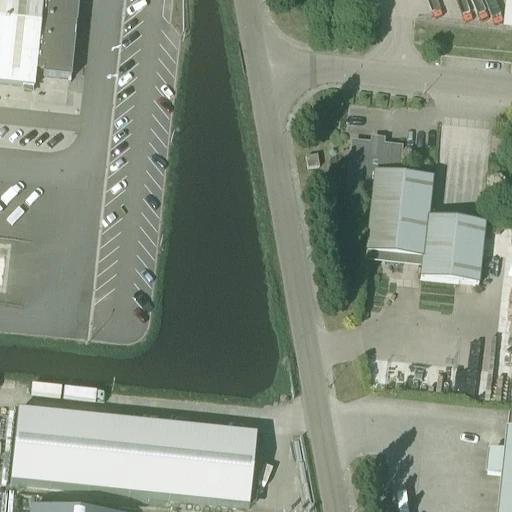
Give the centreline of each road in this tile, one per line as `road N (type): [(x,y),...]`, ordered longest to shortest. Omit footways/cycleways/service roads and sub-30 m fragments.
road 1 (unclassified): [(335,511),(256,63)]
road 2 (unclassified): [(511,90),(256,63)]
